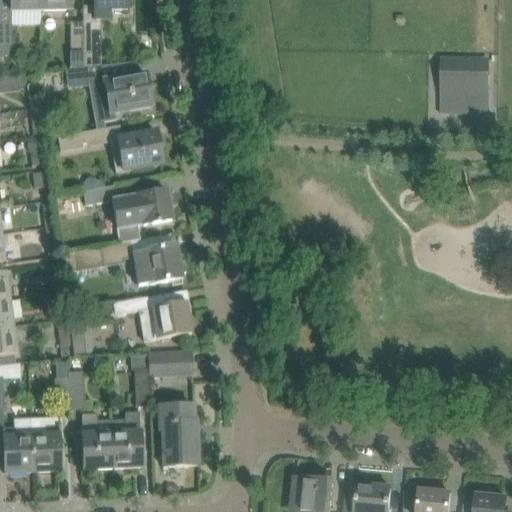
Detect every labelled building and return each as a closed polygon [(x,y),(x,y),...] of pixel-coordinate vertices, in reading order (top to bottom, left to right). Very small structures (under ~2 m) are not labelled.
[(40,12),(40,0),(9,0),(10,13),(40,12)] [(70,12),(70,0),(40,0),(40,12),(70,12)] [(94,0),(94,8),(83,8),(82,23),(84,69),(101,67),(101,21),(110,21),(110,13),(127,12),(127,0),(94,0)] [(84,69),(82,23),(69,23),(70,71),(84,69)] [(0,56),(12,56),(12,25),(0,24),(0,56)] [(104,83),(104,82),(101,67),(84,69),(70,71),(65,72),(67,87),(104,83)] [(488,120),(489,69),(441,68),(440,119),(488,120)] [(152,109),(146,75),(104,82),(104,83),(107,102),(111,101),(114,116),(152,109)] [(22,76),(0,78),(0,90),(23,88),(22,76)] [(39,96),(28,97),(31,111),(31,117),(41,116),(39,96)] [(44,136),(41,116),(31,117),(33,137),(44,136)] [(62,121),(66,134),(82,129),(78,117),(62,121)] [(162,167),(156,133),(117,140),(123,174),(162,167)] [(70,137),(57,140),(60,154),(73,151),(84,149),(81,136),(70,137)] [(40,151),(30,153),(31,167),(42,166),(40,151)] [(45,189),(43,174),(32,175),(34,190),(45,189)] [(172,222),(167,192),(118,201),(115,187),(83,193),(86,208),(113,203),(120,245),(139,241),(137,228),(172,222)] [(57,214),(43,216),(45,237),(59,236),(57,214)] [(60,257),(59,236),(45,237),(48,258),(60,257)] [(126,245),(97,250),(62,256),(65,275),(102,269),(101,263),(128,258),(126,245)] [(180,266),(176,247),(144,253),(144,254),(132,256),(138,288),(150,286),(182,281),(182,277),(185,276),(183,265),(180,266)] [(55,267),(43,268),(45,283),(57,281),(55,267)] [(7,275),(0,276),(0,303),(10,302),(7,275)] [(137,302),(113,306),(114,316),(115,318),(139,314),(141,327),(144,343),(150,342),(152,342),(192,335),(188,315),(186,304),(164,308),(162,297),(137,302)] [(0,330),(13,329),(10,302),(0,303),(0,330)] [(67,321),(65,306),(55,308),(57,322),(67,321)] [(69,335),(67,321),(57,322),(59,337),(69,335)] [(0,357),(17,356),(13,329),(0,330),(0,357)] [(69,348),(59,349),(60,360),(70,360),(69,348)] [(192,377),(191,354),(149,355),(150,379),(192,377)] [(148,371),(133,372),(135,409),(150,408),(148,371)] [(68,375),(69,380),(70,412),(83,411),(82,374),(68,375)] [(70,412),(69,380),(54,381),(56,412),(70,412)] [(194,424),(193,407),(159,409),(160,433),(162,433),(163,469),(198,468),(198,466),(198,467),(196,424),(194,424)] [(110,422),(111,434),(112,471),(142,469),(139,414),(125,414),(125,421),(110,422)] [(110,422),(96,422),(96,416),(81,417),(83,472),(112,471),(111,434),(110,422)] [(60,473),(59,429),(58,419),(30,420),(32,474),(60,473)] [(32,474),(30,420),(12,421),(12,431),(3,431),(5,475),(32,474)] [(301,481),(297,511),(330,511),(333,484),(301,481)] [(388,511),(391,489),(358,486),(355,511),(388,511)] [(448,511),(450,495),(419,492),(417,511),(448,511)] [(463,511),(505,511),(507,500),(477,497),(476,501),(464,500),(463,511)]
